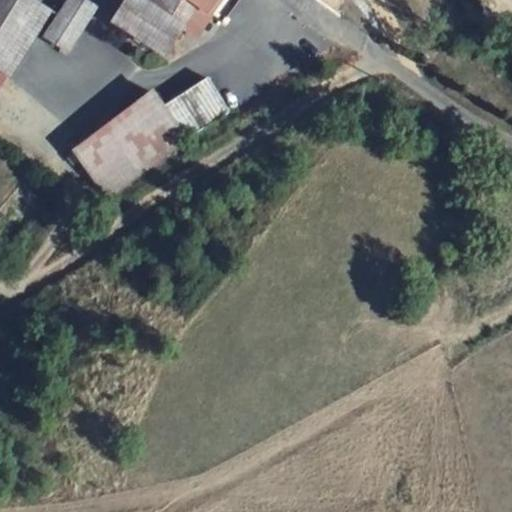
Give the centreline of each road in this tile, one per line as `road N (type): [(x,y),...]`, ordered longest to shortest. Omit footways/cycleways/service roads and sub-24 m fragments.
road 1 (unknown): [(339,29),(193,58),(52,109)]
road 2 (unclassified): [(298,0),(470,123),(511,143)]
